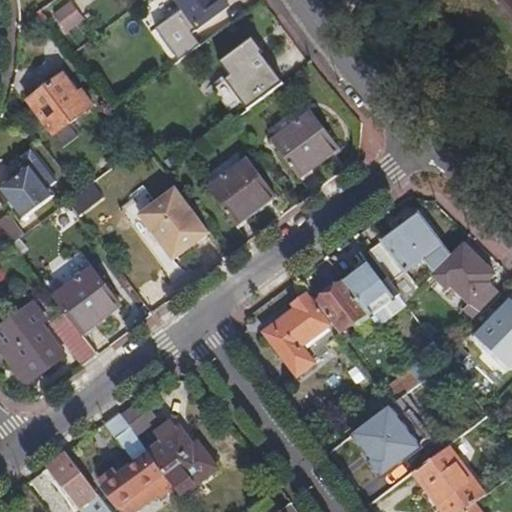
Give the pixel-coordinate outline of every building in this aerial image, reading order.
[(66,35),(86,20),(72,0),(51,15),(66,35)] [(159,0),(143,12),(155,28),(185,7),(179,0),(159,0)] [(179,0),(188,10),(159,32),(183,63),(204,47),(195,36),(232,8),(225,0),(179,0)] [(239,121),(286,86),(253,42),(223,65),(233,79),(216,92),(239,121)] [(31,104),(57,137),(96,108),(84,94),(80,96),(66,78),(31,104)] [(275,143),(302,178),(341,147),(315,113),(275,143)] [(60,182),(35,150),(24,158),(31,169),(2,191),(26,221),(58,197),(52,189),(60,182)] [(212,191),(239,227),(279,196),(253,161),(212,191)] [(71,203),(81,216),(106,197),(96,184),(84,193),(71,203)] [(178,263),(214,234),(180,190),(143,219),(155,233),(154,240),(158,244),(160,248),(167,248),(178,263)] [(66,206),(48,217),(59,234),(76,223),(66,206)] [(11,216),(0,223),(0,225),(15,246),(26,237),(11,216)] [(436,276),(451,259),(420,217),(370,254),(407,306),(421,292),(407,274),(424,261),(436,276)] [(39,270),(56,293),(94,266),(77,243),(39,270)] [(112,258),(139,294),(175,268),(160,248),(158,244),(130,265),(121,252),(112,258)] [(0,256),(0,270),(21,255),(15,246),(0,256)] [(451,259),(436,276),(433,279),(448,294),(451,290),(470,308),(464,314),(476,326),(504,298),(491,284),(496,278),(465,246),(451,259)] [(400,298),(388,282),(384,285),(370,266),(346,285),(370,315),(372,319),(400,298)] [(57,300),(68,315),(85,336),(124,305),(96,269),(57,300)] [(370,315),(346,285),(318,305),(333,325),(341,336),(370,315)] [(341,336),(333,325),(331,327),(308,297),(294,307),(297,312),(266,336),(299,380),(318,366),(313,358),(341,336)] [(511,307),(479,343),(509,373),(511,369),(511,307)] [(0,332),(0,346),(31,387),(68,358),(31,309),(0,332)] [(55,326),(87,368),(101,357),(85,336),(68,315),(55,326)] [(423,386),(451,365),(445,358),(435,345),(425,353),(429,359),(412,372),(414,374),(423,386)] [(404,401),(423,386),(414,374),(405,381),(409,388),(398,396),(402,402),(404,401)] [(385,481),(435,442),(404,401),(402,402),(354,437),(374,464),(373,465),(385,481)] [(143,404),(122,419),(138,439),(158,423),(143,404)] [(122,419),(121,416),(107,426),(135,463),(149,454),(138,439),(122,419)] [(163,447),(151,456),(176,490),(182,498),(212,475),(180,433),(179,434),(174,427),(171,426),(157,437),(157,439),(163,447)] [(451,449),(415,476),(440,509),(446,504),(452,511),(469,511),(477,506),(488,498),(451,449)] [(109,511),(67,456),(57,464),(45,473),(67,500),(74,511),(81,511),(82,511),(109,511)] [(176,490),(151,456),(121,478),(117,471),(115,471),(101,480),(101,482),(106,489),(105,490),(119,510),(120,509),(122,511),(139,511),(160,498),(162,500),(176,490)] [(42,511),(44,511),(27,487),(19,492),(13,496),(25,511),(42,511)] [(49,503),(53,511),(70,511),(61,496),(49,503)] [(277,511),(269,501),(255,511),(277,511)]
